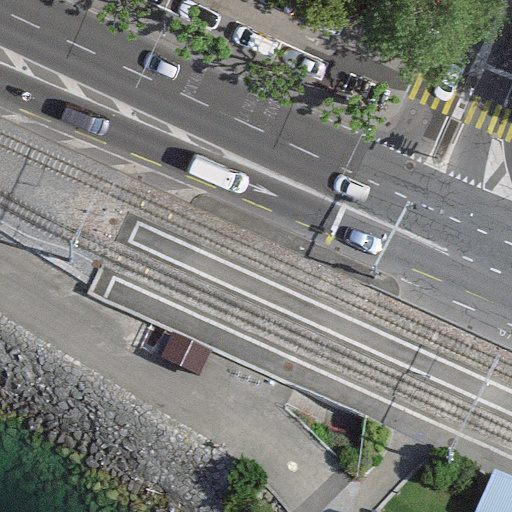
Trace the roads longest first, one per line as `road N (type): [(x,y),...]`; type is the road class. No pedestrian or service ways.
road 1 (primary): [(373,207),(0,44)]
road 2 (tertiary): [(479,0),(373,207)]
road 3 (tertiary): [(458,242),(511,82)]
